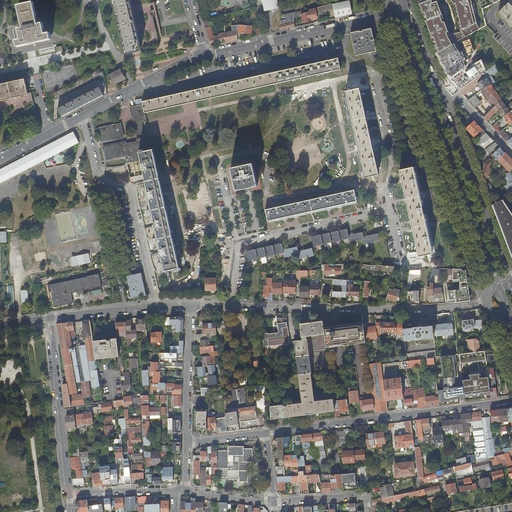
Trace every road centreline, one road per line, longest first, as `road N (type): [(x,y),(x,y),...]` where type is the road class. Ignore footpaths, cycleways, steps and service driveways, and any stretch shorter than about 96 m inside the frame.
road 1 (secondary): [(395,11),(498,286)]
road 2 (residential): [(486,302),(412,312),(229,306)]
road 3 (residential): [(266,432),(511,401)]
road 4 (residential): [(155,307),(127,190),(96,178),(83,117)]
road 5 (secondary): [(511,279),(436,87)]
road 6 (residential): [(204,55),(395,11)]
road 7 (residential): [(69,495),(51,317)]
road 8 (residential): [(235,242),(389,209)]
road 9 (residential): [(227,202),(219,160),(248,150),(260,158),(267,188),(248,197)]
road 10 (residential): [(190,306),(188,443)]
road 11 (residential): [(204,55),(83,117)]
